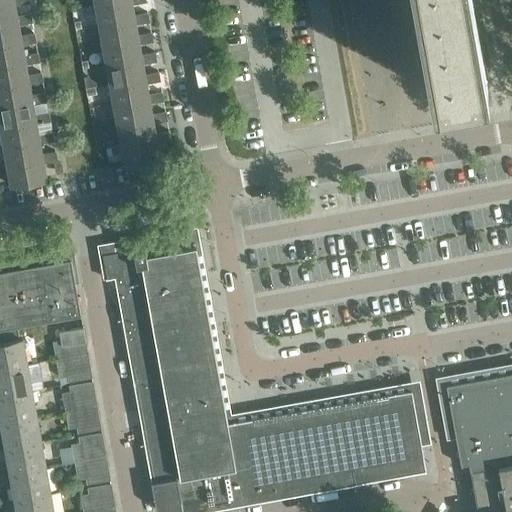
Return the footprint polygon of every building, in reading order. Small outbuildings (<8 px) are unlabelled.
[(6,0),(0,1),(0,22),(18,19),(17,15),(16,5),(29,2),(28,0),(6,0)] [(122,0),(95,5),(99,25),(135,18),(135,14),(133,4),(147,2),(146,0),(122,0)] [(414,0),(431,92),(487,82),(472,0),(414,0)] [(0,22),(0,42),(22,39),(21,35),(19,25),(33,22),(31,12),(17,15),(18,19),(0,22)] [(99,25),(102,45),(139,38),(138,34),(136,24),(150,21),(148,12),(135,14),(135,18),(99,25)] [(0,42),(0,63),(25,59),(25,54),(23,44),(36,42),(35,32),(21,35),(22,39),(0,42)] [(102,45),(106,65),(143,58),(142,54),(140,44),(154,41),(152,32),(138,34),(139,38),(102,45)] [(106,65),(109,85),(146,78),(145,74),(144,63),(157,61),(155,51),(142,54),(143,58),(106,65)] [(0,63),(0,83),(29,78),(28,74),(26,64),(40,61),(38,52),(25,54),(25,59),(0,63)] [(109,85),(113,104),(150,98),(149,93),(147,83),(161,81),(159,71),(145,74),(146,78),(109,85)] [(0,83),(0,104),(32,98),(32,94),(30,84),(44,81),(42,72),(28,74),(29,78),(0,83)] [(0,104),(0,124),(36,118),(35,114),(33,103),(47,101),(45,91),(32,94),(32,98),(0,104)] [(113,104),(117,124),(154,118),(153,113),(151,103),(164,100),(163,91),(149,93),(150,98),(113,104)] [(0,124),(0,127),(3,145),(40,138),(39,133),(37,123),(51,121),(49,111),(35,114),(36,118),(0,124)] [(117,124),(120,144),(157,137),(156,133),(154,123),(168,120),(166,111),(153,113),(154,118),(117,124)] [(157,137),(120,144),(124,164),(161,157),(158,142),(171,140),(170,130),(156,133),(157,137)] [(3,145),(7,165),(43,158),(42,153),(41,143),(54,140),(53,131),(39,133),(40,138),(3,145)] [(43,158),(7,165),(10,184),(47,178),(44,163),(58,160),(56,151),(42,153),(43,158)] [(106,277),(106,278),(115,276),(152,480),(151,480),(156,507),(163,511),(187,511),(354,482),(354,483),(355,483),(353,469),(423,456),(422,444),(421,444),(412,391),(223,424),(190,237),(145,245),(145,244),(133,246),(133,247),(102,253),(106,277)] [(71,258),(42,263),(52,320),(81,314),(75,282),(71,258)] [(42,263),(13,269),(23,325),(52,320),(42,263)] [(0,329),(17,326),(23,325),(13,269),(0,271),(0,329)] [(0,329),(0,341),(20,338),(17,326),(0,329)] [(59,330),(61,339),(62,345),(86,340),(83,326),(59,330)] [(0,368),(28,363),(23,338),(20,338),(0,341),(0,368)] [(53,341),(56,359),(64,357),(62,345),(61,339),(53,341)] [(62,345),(64,357),(88,353),(86,341),(62,345)] [(64,357),(66,369),(90,365),(88,353),(64,357)] [(59,377),(67,375),(66,369),(64,357),(56,359),(59,377)] [(0,368),(0,394),(32,389),(28,363),(0,368)] [(66,369),(67,375),(69,381),(92,377),(90,365),(66,369)] [(511,374),(446,386),(460,463),(469,461),(470,468),(511,459),(511,374)] [(69,385),(70,390),(71,396),(95,392),(93,380),(69,385)] [(0,394),(0,417),(1,421),(37,415),(32,389),(0,394)] [(62,392),(65,410),(73,408),(71,396),(70,390),(62,392)] [(71,396),(73,408),(97,404),(95,392),(71,396)] [(73,408),(76,420),(99,416),(97,404),(73,408)] [(69,428),(77,426),(76,420),(73,408),(65,410),(69,428)] [(1,421),(5,447),(42,440),(37,415),(1,421)] [(76,420),(77,426),(78,432),(101,428),(99,416),(76,420)] [(78,436),(80,442),(81,448),(104,443),(102,432),(78,436)] [(5,447),(10,473),(46,466),(42,440),(5,447)] [(71,443),(75,461),(83,460),(81,448),(80,442),(71,443)] [(81,448),(83,460),(106,455),(104,443),(81,448)] [(83,460),(85,471),(108,467),(106,455),(83,460)] [(78,479),(86,477),(85,471),(83,460),(75,461),(78,479)] [(511,511),(511,460),(469,469),(476,511),(511,511)] [(10,473),(14,498),(51,492),(46,466),(10,473)] [(85,471),(86,477),(87,483),(111,479),(108,467),(85,471)] [(88,487),(89,493),(90,499),(113,495),(111,483),(88,487)] [(14,498),(16,511),(54,511),(51,492),(14,498)] [(81,494),(83,511),(84,511),(92,511),(90,499),(89,493),(81,494)] [(90,499),(92,511),(115,506),(113,495),(90,499)]
